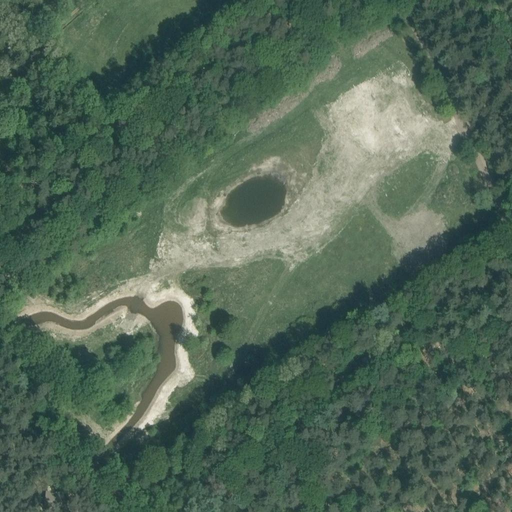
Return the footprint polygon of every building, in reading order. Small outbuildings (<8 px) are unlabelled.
[(490,78),(488,75),(482,78),(488,86),(493,82),(496,80),(493,77),(491,78),(491,77),(490,78)] [(127,137),(120,143),(124,148),(123,149),(126,153),(135,147),(127,137)] [(362,361),(366,366),(370,362),(367,357),(362,361)] [(293,416),(296,421),(301,418),(298,413),(293,416)] [(47,488),(46,500),(61,502),(62,494),(54,493),(54,492),(53,492),(53,488),(47,488)]
